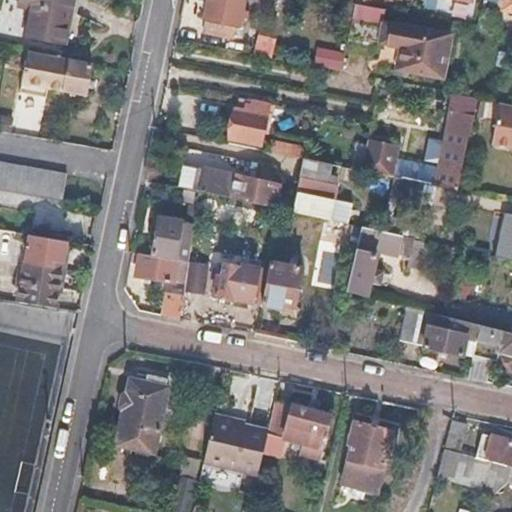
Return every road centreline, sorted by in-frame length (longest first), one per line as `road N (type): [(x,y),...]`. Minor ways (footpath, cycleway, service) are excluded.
road 1 (residential): [(511,407),(94,325)]
road 2 (residential): [(163,0),(94,325)]
road 3 (residential): [(94,325),(55,511)]
